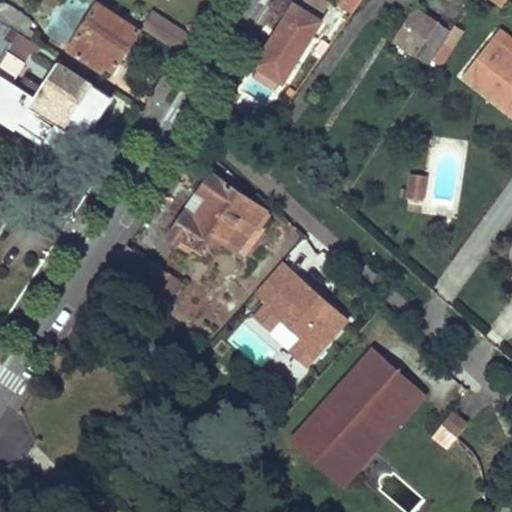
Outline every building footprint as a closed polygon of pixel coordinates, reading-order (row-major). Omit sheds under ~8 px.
[(325,20),(293,0),(254,63),(285,83),(325,20)] [(361,0),(333,0),(334,0),(352,13),(361,0)] [(2,5),(0,7),(0,20),(10,28),(18,33),(24,37),(32,24),(2,5)] [(111,60),(117,64),(138,32),(99,6),(69,50),(103,72),(106,68),(111,60)] [(429,63),(449,33),(415,11),(396,41),(429,63)] [(143,28),(178,52),(188,37),(152,14),(143,28)] [(511,35),(502,27),(493,38),(493,39),(511,53),(511,35)] [(18,33),(10,28),(3,39),(11,44),(18,33)] [(24,37),(18,33),(11,44),(17,48),(18,46),(48,67),(51,63),(55,57),(24,37)] [(511,53),(493,39),(464,75),(499,103),(505,96),(511,101),(511,53)] [(17,48),(11,44),(0,60),(0,73),(12,57),(17,48)] [(48,67),(18,46),(17,48),(12,57),(18,61),(23,65),(19,72),(42,87),(56,67),(51,63),(48,67)] [(18,61),(12,57),(0,73),(0,117),(43,146),(46,141),(72,158),(110,99),(58,64),(56,67),(42,87),(19,72),(14,79),(9,75),(18,61)] [(117,64),(111,60),(106,68),(113,72),(117,64)] [(511,101),(505,96),(499,103),(511,113),(511,101)] [(256,128),(266,135),(278,119),(268,111),(256,128)] [(429,175),(411,172),(407,196),(425,199),(429,175)] [(185,213),(166,239),(176,245),(178,242),(196,255),(211,234),(236,252),(265,212),(212,175),(199,194),(208,201),(196,220),(185,213)] [(208,201),(199,194),(185,213),(196,220),(208,201)] [(181,283),(127,247),(117,262),(167,305),(181,283)] [(304,371),(351,321),(284,258),(253,291),(263,301),(247,317),(304,371)] [(378,392),(397,371),(374,350),(355,371),(378,392)] [(378,392),(355,371),(294,440),(333,475),(370,434),(376,439),(419,390),(397,371),(378,392)] [(467,424),(452,410),(441,424),(457,438),(467,424)] [(340,481),(376,439),(370,434),(333,475),(340,481)]
